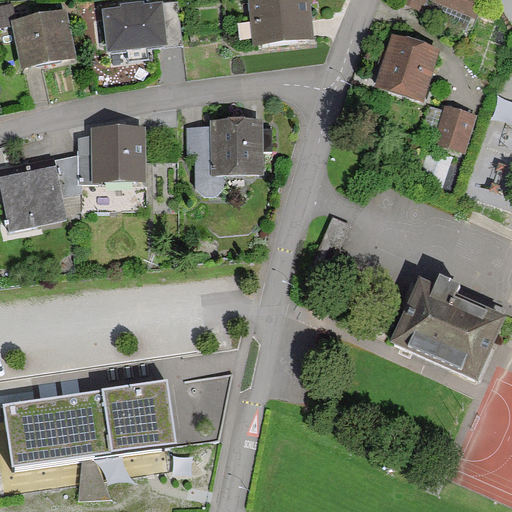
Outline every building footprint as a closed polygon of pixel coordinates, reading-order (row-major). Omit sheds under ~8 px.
[(314,41),(309,0),(259,0),(250,1),(255,48),(314,41)] [(479,0),(395,0),(396,0),(418,10),(421,0),(424,0),(471,20),(479,0)] [(180,3),(103,12),(108,55),(185,46),(180,3)] [(75,60),(66,16),(46,20),(15,26),(23,70),(75,60)] [(441,52),(393,37),(385,61),(376,89),(424,105),(441,52)] [(511,99),(503,97),(497,118),(511,122),(511,99)] [(478,116),(446,107),(434,147),(466,157),(478,116)] [(265,131),(264,123),(210,124),(210,130),(188,130),(188,159),(196,159),(197,188),(205,197),(217,197),(225,190),(225,178),(265,177),(264,155),(273,155),(272,130),(265,131)] [(147,129),(93,130),(92,138),(79,141),(79,158),(56,163),(58,170),(63,200),(82,196),(81,211),(149,210),(147,129)] [(37,174),(0,181),(0,188),(9,235),(68,224),(63,200),(58,170),(37,174)] [(341,255),(353,224),(339,219),(327,249),(341,255)] [(381,343),(468,383),(500,312),(414,272),(381,343)] [(167,386),(4,410),(13,472),(176,449),(171,414),(167,386)]
